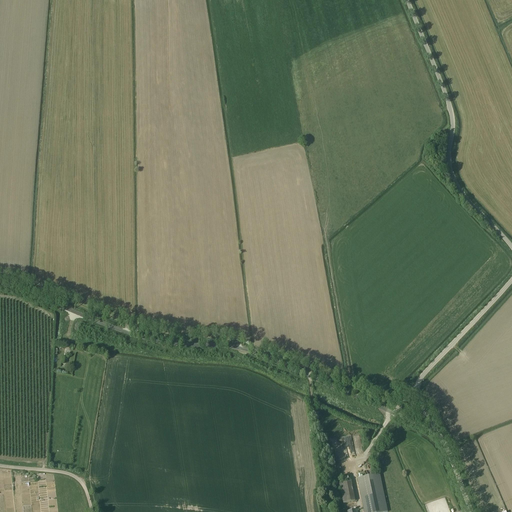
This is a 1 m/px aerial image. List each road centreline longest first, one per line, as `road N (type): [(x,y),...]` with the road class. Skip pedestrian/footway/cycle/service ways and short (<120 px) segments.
road 1 (unclassified): [(391,412),(257,353),(137,336),(0,285)]
road 2 (unclassified): [(511,248),(452,173),(453,116),(407,0)]
road 3 (unclassified): [(416,387),(511,281)]
